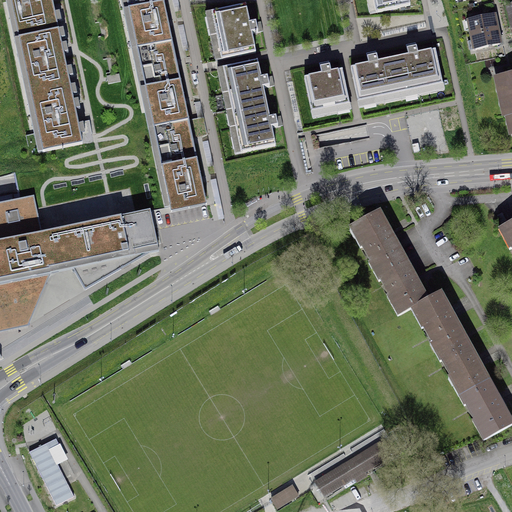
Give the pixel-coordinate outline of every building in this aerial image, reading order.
[(10,0),(18,40),(58,32),(51,0),(10,0)] [(163,0),(126,0),(128,10),(164,3),(163,0)] [(367,0),(371,17),(412,9),(410,0),(367,0)] [(164,3),(128,10),(137,50),(172,43),(164,3)] [(208,16),(219,66),(259,57),(249,7),(208,16)] [(466,24),(469,38),(498,32),(495,18),(466,24)] [(70,88),(58,32),(18,40),(30,96),(70,88)] [(501,48),(498,32),(469,38),(472,54),(501,48)] [(172,43),(137,50),(145,89),(180,82),(172,43)] [(393,60),(403,103),(445,94),(436,51),(393,60)] [(362,112),(403,103),(393,60),(353,68),(362,112)] [(220,72),(229,115),(269,106),(260,63),(220,72)] [(312,121),(352,113),(343,73),(304,81),(312,121)] [(511,78),(494,82),(501,123),(505,122),(508,141),(511,140),(511,78)] [(180,82),(145,89),(153,129),(189,121),(180,82)] [(81,142),(70,88),(30,96),(41,150),(81,142)] [(280,150),(269,106),(229,115),(239,159),(280,150)] [(189,121),(153,129),(161,167),(197,160),(189,121)] [(197,160),(161,167),(170,207),(205,200),(197,160)] [(51,274),(50,269),(42,234),(36,208),(0,215),(0,331),(28,325),(37,290),(51,274)] [(111,220),(123,268),(149,253),(159,251),(151,211),(111,220)] [(373,274),(402,257),(377,213),(348,228),(373,274)] [(64,229),(71,264),(73,270),(85,291),(123,268),(111,220),(64,229)] [(511,253),(511,224),(500,232),(511,253)] [(42,234),(50,269),(62,266),(71,264),(64,229),(54,231),(42,234)] [(427,300),(402,257),(373,274),(398,317),(409,311),(427,300)] [(441,293),(427,300),(409,311),(434,354),(465,338),(441,293)] [(489,381),(465,338),(434,354),(458,398),(489,381)] [(511,427),(511,420),(489,381),(458,398),(484,443),(511,427)] [(55,438),(28,451),(54,506),(74,497),(51,449),(59,446),(55,438)] [(384,444),(350,464),(360,480),(394,459),(387,448),(384,444)] [(350,464),(318,483),(328,499),(360,480),(350,464)] [(323,466),(311,473),(314,480),(327,473),(323,466)] [(290,482),(269,496),(273,502),(276,507),(293,496),(297,493),(290,482)]
